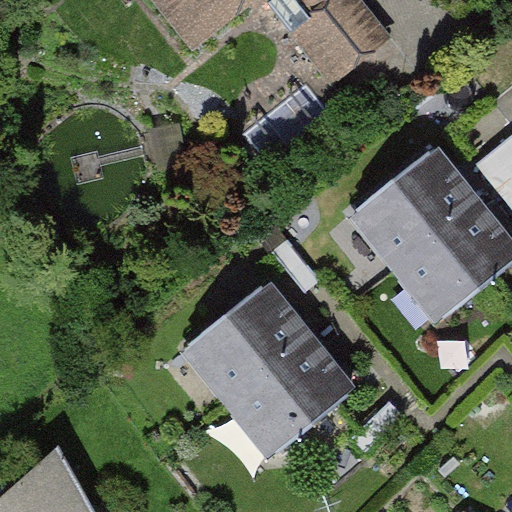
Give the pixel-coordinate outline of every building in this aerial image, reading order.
[(382,40),(348,0),(161,0),(197,42),(248,1),(257,12),(268,4),(331,81),(382,40)] [(511,138),(480,164),(511,203),(511,138)] [(474,208),(431,153),(358,211),(403,266),(474,208)] [(511,268),(511,255),(474,208),(403,266),(447,320),(511,268)] [(370,268),(388,253),(355,214),(338,229),(370,268)] [(322,281),(289,241),(274,254),(306,294),(322,281)] [(307,343),(264,288),(192,345),(235,400),(307,343)] [(350,397),(307,343),(235,400),(278,454),(350,397)] [(404,418),(391,403),(353,438),(367,452),(404,418)] [(91,511),(59,454),(0,504),(0,507),(4,511),(91,511)]
